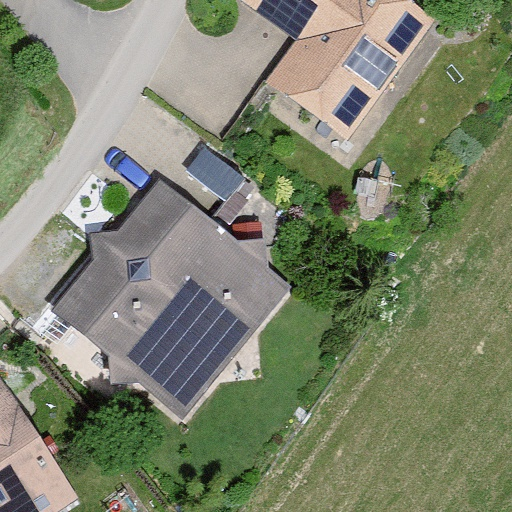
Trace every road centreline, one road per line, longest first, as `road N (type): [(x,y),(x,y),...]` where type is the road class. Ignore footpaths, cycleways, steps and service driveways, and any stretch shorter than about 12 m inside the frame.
road 1 (unclassified): [(0,234),(59,182),(178,0)]
road 2 (unknown): [(128,77),(34,0)]
